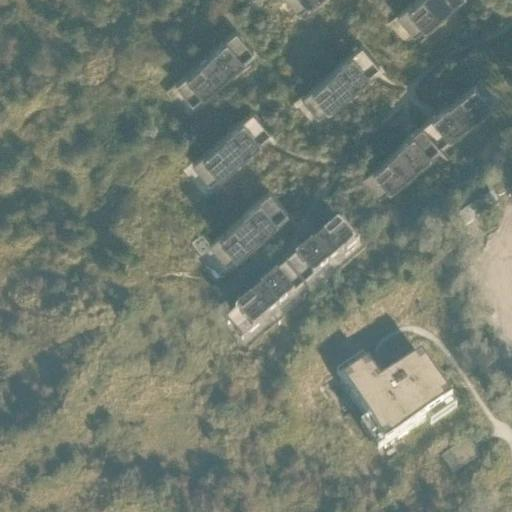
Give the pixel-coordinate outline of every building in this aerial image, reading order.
[(412,0),(396,14),(399,17),(404,13),(418,29),(435,15),(452,0),(412,0)] [(210,51),(174,81),(177,84),(182,80),(196,96),(213,82),(243,56),(241,53),(249,46),(252,49),(252,48),(235,28),(209,50),(210,51)] [(336,66),(300,96),(303,99),(308,95),(322,111),(339,97),(369,71),(367,68),(375,61),(378,64),(378,63),(361,43),(335,65),(336,66)] [(447,101),(422,123),(437,140),(446,132),(449,136),(478,110),(495,96),(479,76),(476,78),(478,81),(476,83),(474,80),(465,88),(448,102),(447,101)] [(227,132),(192,162),(194,165),(199,161),(213,177),(231,163),(261,137),(258,134),(266,127),(269,130),(270,129),(252,109),(226,131),(227,132)] [(397,146),(362,176),(364,179),(369,174),(384,191),(401,176),(430,151),(427,148),(437,140),(422,123),(396,145),(397,146)] [(244,212),(208,242),(211,246),(216,241),(230,258),(247,243),(277,218),(275,215),(283,208),(285,211),(286,210),(269,189),(243,211),(244,212)] [(311,248),(286,270),(300,287),(309,279),(312,282),(342,257),(359,243),(342,223),(340,225),(342,228),(339,230),(337,227),(329,235),(312,249),(311,248)] [(261,292),(225,323),(228,326),(233,321),(247,338),(264,323),(294,298),(291,295),(300,287),(286,270),(260,291),(261,292)] [(340,385),(384,450),(451,405),(420,360),(380,387),(367,368),(340,385)] [(454,471),(482,457),(473,441),(446,455),(454,471)]
